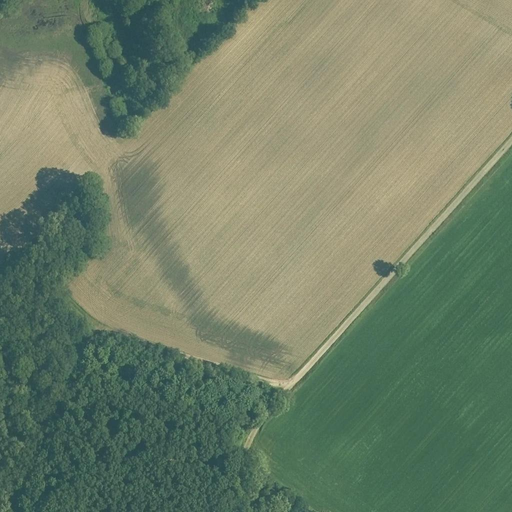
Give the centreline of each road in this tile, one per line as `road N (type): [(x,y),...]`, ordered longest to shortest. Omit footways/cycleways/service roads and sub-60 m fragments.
road 1 (track): [(511,142),(262,416),(242,466),(254,511)]
road 2 (track): [(294,385),(93,322),(9,511)]
